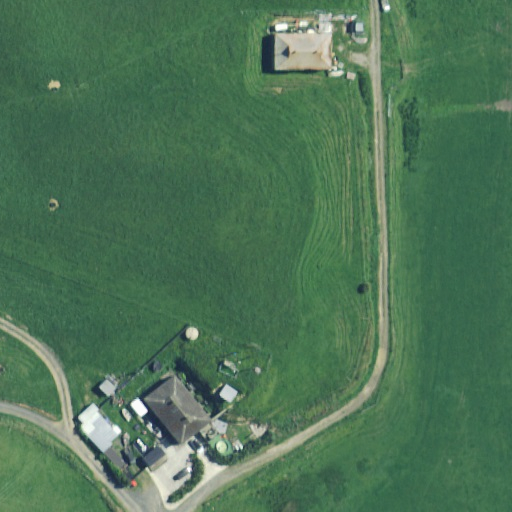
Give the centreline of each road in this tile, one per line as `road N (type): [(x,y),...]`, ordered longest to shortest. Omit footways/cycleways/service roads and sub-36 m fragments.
road 1 (track): [(179,511),(206,486),(364,390),(377,367),(375,0)]
road 2 (track): [(0,406),(63,434),(140,511)]
